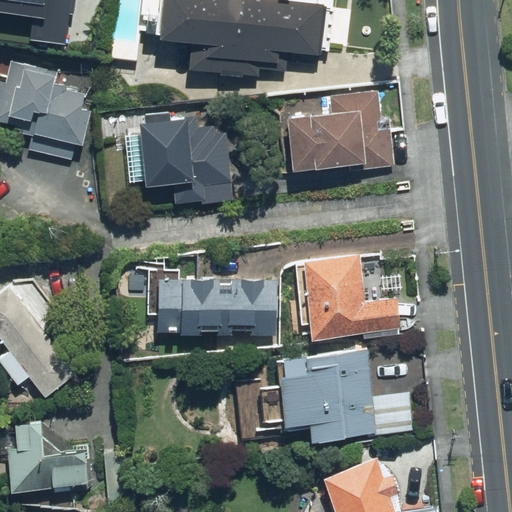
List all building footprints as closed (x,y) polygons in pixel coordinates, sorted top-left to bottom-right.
[(40,0),(37,28),(71,33),(74,0),(40,0)] [(167,0),(164,49),(344,61),(347,0),(167,0)] [(15,56),(0,96),(0,111),(79,140),(98,86),(15,56)] [(339,88),(339,100),(295,103),(299,164),(401,157),(397,96),(385,97),(384,85),(339,88)] [(202,132),(202,108),(141,109),(142,176),(189,175),(189,201),(242,200),(241,131),(202,132)] [(0,154),(12,140),(0,130),(0,154)] [(371,293),(370,247),(314,248),(314,258),(304,259),(306,314),(318,314),(318,327),(408,324),(407,292),(371,293)] [(229,274),(230,266),(167,263),(164,323),(237,326),(238,321),(259,322),(259,327),(283,328),(286,268),(241,266),(241,275),(229,274)] [(56,323),(64,317),(34,280),(3,281),(3,294),(0,294),(0,327),(5,328),(17,345),(4,352),(23,378),(35,370),(50,392),(86,362),(56,323)] [(236,429),(421,430),(421,385),(379,385),(379,344),(237,342),(236,429)] [(57,479),(57,486),(100,484),(96,395),(41,397),(42,411),(26,412),(26,422),(2,423),(4,451),(17,450),(19,481),(57,479)] [(139,441),(108,444),(114,506),(145,503),(139,441)] [(385,452),(332,469),(345,511),(441,511),(441,506),(402,508),(385,452)]
